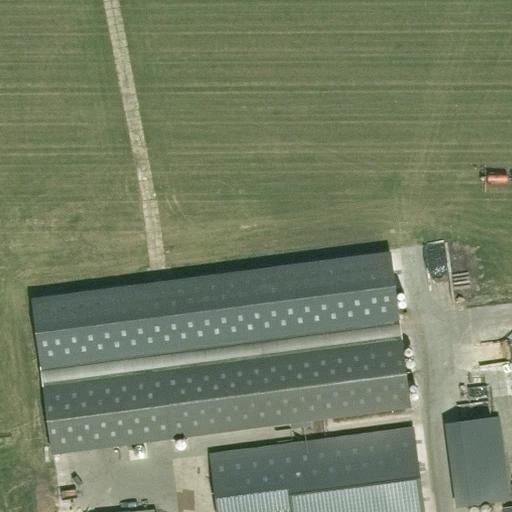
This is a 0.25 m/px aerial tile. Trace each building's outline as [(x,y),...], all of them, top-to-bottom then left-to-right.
[(390,253),(33,300),(42,366),(398,319),(390,253)] [(402,340),(42,388),(51,456),(411,409),(402,340)] [(499,417),(490,419),(445,425),(456,508),(510,501),(499,417)] [(423,511),(412,426),(209,453),(216,511),(279,511),(291,510),(291,511),(423,511)] [(126,462),(129,472),(147,467),(145,458),(126,462)]
